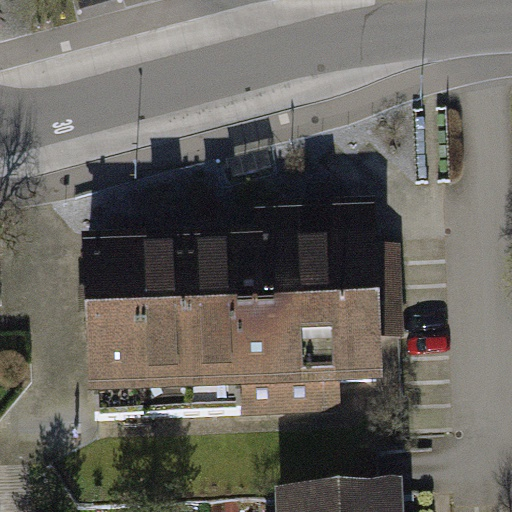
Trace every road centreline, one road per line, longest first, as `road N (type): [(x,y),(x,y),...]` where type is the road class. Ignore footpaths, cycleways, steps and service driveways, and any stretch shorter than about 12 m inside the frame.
road 1 (tertiary): [(0,111),(38,112),(511,21)]
road 2 (unknown): [(440,499),(350,477),(191,476)]
road 3 (unknown): [(191,476),(25,475),(0,489)]
